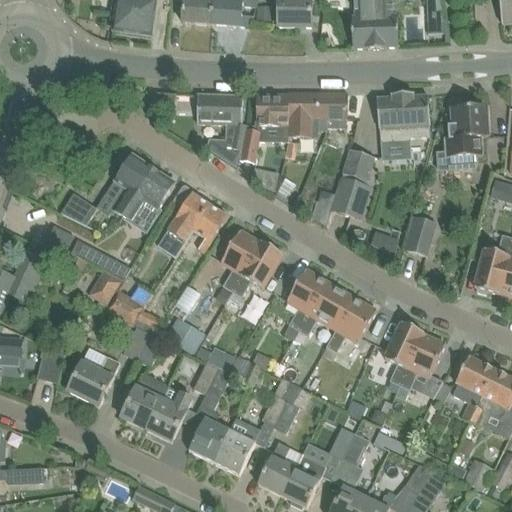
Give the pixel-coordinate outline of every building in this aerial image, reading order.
[(131,0),(116,0),(114,23),(118,24),(116,35),(153,40),(158,6),(131,3),(131,0)] [(184,2),(182,26),(211,28),(213,4),(213,0),(184,0),(185,3),(184,2)] [(213,0),(213,4),(211,28),(241,30),(242,9),(256,10),(258,0),(213,0)] [(279,0),(280,11),(279,31),(312,32),(312,12),(312,0),(279,0)] [(354,0),(355,18),(352,18),(353,32),(354,52),(367,51),(367,53),(377,52),(374,0),(354,0)] [(374,0),(377,52),(386,51),(386,50),(399,50),(399,47),(398,17),(393,18),(392,0),(374,0)] [(427,0),(428,14),(442,14),(439,0),(427,0)] [(511,0),(500,0),(503,27),(511,25),(511,0)] [(273,7),(257,7),(257,24),(273,24),(273,7)] [(445,27),(429,28),(429,40),(446,39),(446,30),(445,27)] [(156,96),(155,111),(165,112),(167,96),(156,95),(156,96)] [(392,100),(378,102),(378,117),(380,132),(381,132),(382,147),(411,145),(410,140),(430,139),(429,129),(431,129),(429,98),(415,99),(415,96),(392,98),(392,100)] [(257,128),(247,128),(247,135),(261,137),(260,143),(264,143),(289,144),(289,140),(291,140),(291,118),(290,118),(290,97),(288,97),(288,99),(257,99),(257,100),(257,128)] [(290,97),(290,118),(291,118),(291,140),(300,140),(319,141),(319,135),(327,135),(327,130),(327,122),(324,122),(324,114),(319,114),(320,97),(290,97)] [(320,97),(319,114),(324,114),(324,122),(327,122),(327,130),(334,130),(347,130),(347,123),(347,98),(320,97)] [(199,99),(199,126),(227,127),(226,144),(210,143),(206,153),(236,172),(242,154),(243,154),(247,135),(247,128),(242,128),(242,118),(242,100),(242,98),(199,98),(199,99)] [(485,110),(453,112),(454,129),(449,130),(451,154),(437,155),(438,174),(477,171),(476,153),(482,153),(482,141),(487,141),(485,110)] [(242,154),(240,163),(256,166),(260,143),(261,137),(247,135),(243,154),(242,154)] [(290,144),(286,160),(294,162),(298,146),(290,144)] [(352,153),(345,177),(364,183),(367,184),(375,161),(352,153)] [(113,213),(123,219),(154,172),(132,157),(108,196),(119,203),(113,213)] [(253,183),(253,184),(255,185),(260,186),(264,188),(268,174),(255,171),(253,183)] [(154,172),(123,219),(130,224),(133,226),(139,217),(153,226),(161,213),(159,211),(175,185),(154,172)] [(336,197),(331,213),(361,222),(371,189),(367,187),(364,183),(345,177),(343,176),(336,197)] [(511,187),(496,183),(492,198),(511,203),(511,187)] [(322,192),(310,218),(326,228),(330,217),(331,213),(336,197),(323,193),(322,192)] [(97,210),(74,195),(61,216),(85,227),(97,210)] [(193,196),(159,249),(176,260),(193,233),(194,233),(211,207),(193,196)] [(211,207),(194,233),(206,241),(199,252),(204,255),(228,218),(211,207)] [(414,219),(404,252),(427,259),(437,226),(414,219)] [(396,258),(405,233),(394,230),(391,236),(379,232),(373,250),(396,258)] [(261,246),(240,234),(222,265),(233,272),(223,289),(233,295),(261,246)] [(485,252),(475,291),(478,291),(477,294),(487,297),(488,294),(498,297),(511,245),(511,240),(502,238),(498,256),(485,252)] [(78,243),(71,256),(79,261),(87,265),(103,273),(124,284),(131,272),(112,261),(78,243)] [(262,244),(261,246),(233,295),(242,300),(252,283),(264,290),(283,257),(281,255),(282,253),(273,247),(272,250),(262,244)] [(511,245),(498,297),(499,297),(500,295),(511,298),(511,245)] [(0,273),(0,312),(8,295),(22,301),(27,290),(34,293),(43,274),(36,271),(41,260),(27,254),(15,280),(0,273)] [(45,262),(43,266),(79,281),(87,265),(79,261),(76,267),(49,254),(45,262)] [(306,272),(288,304),(300,311),(290,328),(299,333),(327,285),(306,272)] [(103,316),(105,314),(118,292),(119,288),(121,289),(124,284),(103,273),(89,298),(100,304),(95,312),(103,316)] [(348,297),(327,285),(299,333),(308,339),(318,322),(330,329),(348,297)] [(118,292),(105,314),(134,328),(137,320),(138,321),(141,313),(145,308),(153,295),(140,287),(132,300),(119,293),(121,289),(119,288),(118,292)] [(221,289),(215,300),(224,305),(227,300),(230,294),(221,289)] [(141,313),(138,321),(159,331),(163,323),(143,313),(154,295),(153,295),(145,308),(141,313)] [(337,333),(327,350),(338,355),(347,339),(358,345),(377,314),(348,297),(330,329),(337,333)] [(402,325),(386,359),(399,366),(391,384),(401,388),(424,337),(425,336),(414,331),(415,328),(406,324),(405,327),(402,325)] [(187,326),(175,347),(194,358),(206,337),(187,326)] [(124,357),(138,363),(151,337),(137,330),(124,357)] [(151,337),(138,363),(151,370),(164,343),(151,337)] [(424,337),(401,388),(410,392),(411,390),(418,374),(430,380),(431,378),(446,347),(424,337)] [(0,356),(22,358),(23,342),(22,342),(0,340),(0,356)] [(215,347),(207,364),(219,369),(230,375),(238,358),(215,347)] [(58,385),(63,366),(65,357),(51,351),(43,381),(58,385)] [(238,358),(230,375),(233,376),(243,381),(253,367),(251,366),(252,363),(239,356),(238,358)] [(99,410),(108,392),(121,366),(109,360),(101,375),(82,365),(67,394),(99,410)] [(464,421),(471,425),(496,373),(471,360),(457,386),(459,388),(454,398),(471,407),(464,421)] [(207,364),(194,391),(206,397),(210,388),(219,369),(207,364)] [(253,367),(243,381),(244,381),(243,383),(254,388),(262,371),(253,367)] [(219,369),(210,388),(224,394),(233,376),(230,375),(219,369)] [(496,373),(471,425),(478,429),(482,431),(483,429),(489,417),(503,424),(505,420),(509,413),(510,413),(511,409),(511,379),(510,380),(496,373)] [(121,420),(146,433),(167,389),(142,377),(121,420)] [(283,380),(275,397),(282,400),(290,384),(283,380)] [(443,384),(434,400),(444,405),(452,389),(443,384)] [(167,389),(146,433),(172,445),(193,402),(167,389)] [(262,422),(275,428),(288,403),(282,400),(275,397),(262,422)] [(352,402),(347,413),(361,419),(366,409),(352,402)] [(288,403),(275,428),(274,430),(286,437),(300,409),(288,403)] [(189,454),(214,466),(230,432),(216,425),(218,422),(215,414),(201,407),(195,419),(204,424),(189,454)] [(376,411),(372,421),(382,426),(387,416),(376,411)] [(342,430),(329,457),(342,463),(355,436),(342,430)] [(230,432),(214,466),(239,478),(256,444),(230,432)] [(370,443),(355,436),(342,463),(332,484),(343,489),(331,511),(360,511),(367,499),(353,493),(357,484),(351,481),(370,443)] [(388,439),(384,447),(403,456),(407,448),(388,439)] [(465,440),(458,453),(469,458),(475,445),(465,440)] [(258,488),(282,499),(296,471),(284,465),(291,450),(279,444),(258,488)] [(414,449),(409,458),(445,477),(445,478),(450,468),(449,468),(414,449)] [(492,486),(503,492),(511,475),(511,457),(508,455),(492,486)] [(296,471),(282,499),(291,504),(290,507),(300,511),(302,511),(304,510),(307,511),(326,470),(302,458),(296,471)] [(78,459),(76,467),(83,468),(83,466),(84,462),(78,459)] [(492,473),(475,463),(465,484),(482,493),(492,473)] [(87,468),(85,473),(105,483),(107,478),(109,475),(88,465),(87,468)] [(454,466),(447,479),(460,486),(467,473),(454,466)] [(405,488),(418,497),(434,474),(420,467),(405,488)] [(44,470),(28,470),(29,485),(45,485),(44,470)] [(434,474),(418,497),(432,506),(449,481),(434,474)] [(155,511),(172,511),(176,506),(140,489),(134,501),(155,511)] [(367,499),(360,511),(389,511),(395,502),(385,497),(381,506),(367,499)]
